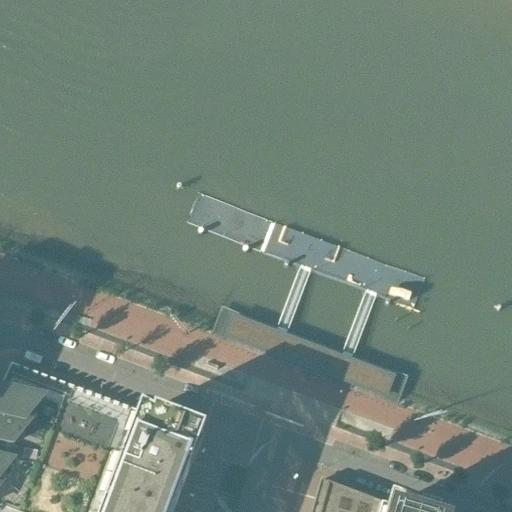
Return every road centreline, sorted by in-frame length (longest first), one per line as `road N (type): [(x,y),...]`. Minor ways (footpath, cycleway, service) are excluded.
road 1 (residential): [(270,437),(0,338)]
road 2 (residential): [(468,511),(270,437)]
